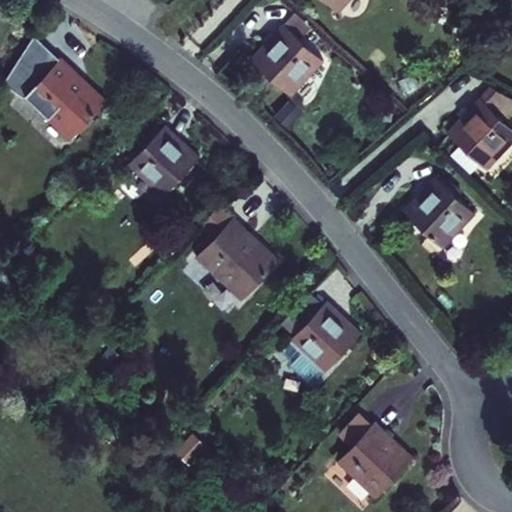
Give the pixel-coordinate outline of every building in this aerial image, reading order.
[(350,0),(323,0),(338,13),(350,0)] [(289,96),(322,60),(285,27),(252,61),(289,96)] [(37,109),(70,139),(104,104),(71,73),(74,71),(60,58),(23,98),(35,111),(37,109)] [(511,141),(511,129),(504,122),(511,113),(511,99),(489,87),(478,99),(481,101),(449,136),(460,146),(451,156),(471,174),(479,165),(485,170),(511,141)] [(197,159),(163,127),(128,163),(163,196),(197,159)] [(440,248),(472,214),(435,179),(404,214),(440,248)] [(213,238),(232,217),(219,206),(201,226),(213,238)] [(209,267),(243,298),(276,263),(243,232),(245,229),(232,217),(213,238),(195,258),(206,269),(209,267)] [(324,303),(281,349),(289,357),(290,363),(308,381),(314,380),(358,335),(324,303)] [(373,424),(361,412),(342,432),(354,443),(373,424)] [(389,438),(391,436),(375,421),(373,424),(354,443),(337,461),(349,474),(351,471),(377,496),(411,460),(389,438)] [(189,464),(205,447),(192,434),(176,451),(189,464)]
